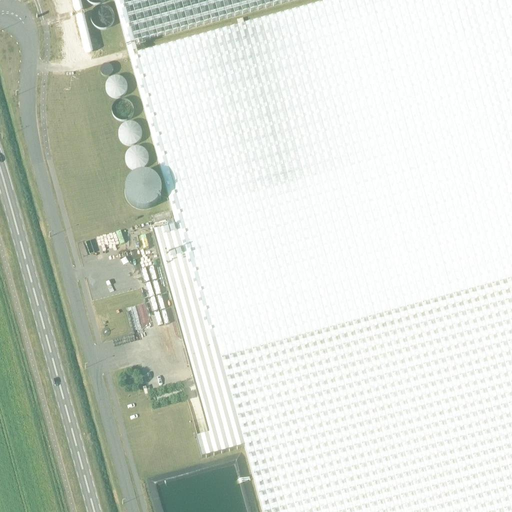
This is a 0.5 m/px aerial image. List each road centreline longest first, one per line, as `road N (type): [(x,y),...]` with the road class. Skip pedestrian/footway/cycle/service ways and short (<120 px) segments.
road 1 (unclassified): [(132,511),(31,142),(28,40),(20,20),(4,13)]
road 2 (secondary): [(93,511),(0,170)]
